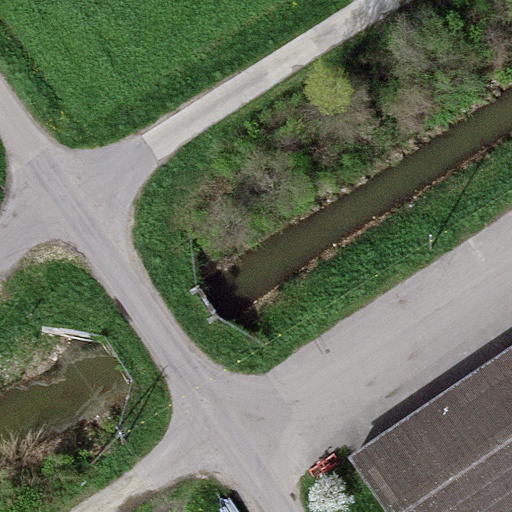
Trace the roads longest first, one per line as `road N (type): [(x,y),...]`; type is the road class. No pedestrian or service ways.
road 1 (track): [(416,0),(0,275)]
road 2 (track): [(0,115),(286,511)]
road 3 (track): [(103,511),(511,256)]
